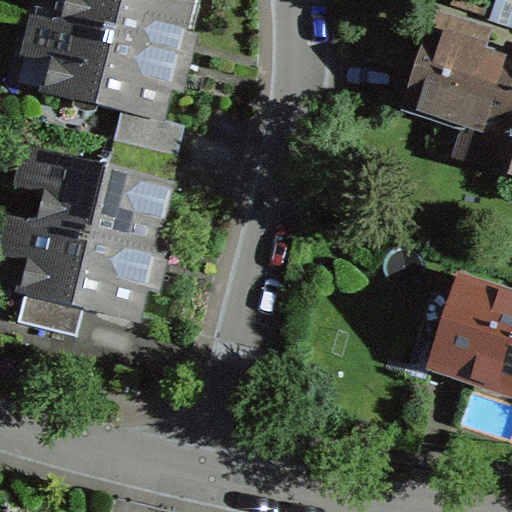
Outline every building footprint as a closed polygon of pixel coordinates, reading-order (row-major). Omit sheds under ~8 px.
[(69,0),(63,25),(178,53),(191,0),(69,0)] [(55,60),(48,91),(124,110),(162,120),(178,53),(63,25),(34,18),(25,53),(55,60)] [(431,30),(405,106),(442,118),(433,146),(499,170),(510,139),(492,133),(511,73),(511,64),(482,54),(484,47),(431,30)] [(511,73),(492,133),(510,139),(499,170),(511,173),(511,73)] [(185,126),(162,120),(124,110),(115,140),(178,156),(185,126)] [(171,185),(178,156),(115,140),(108,169),(171,185)] [(40,224),(155,252),(171,185),(108,169),(56,157),(40,224)] [(40,224),(23,293),(27,294),(85,308),(138,321),(155,252),(40,224)] [(433,294),(406,372),(428,379),(433,364),(511,391),(511,299),(458,281),(452,300),(433,294)] [(85,308),(27,294),(20,323),(78,337),(85,308)]
